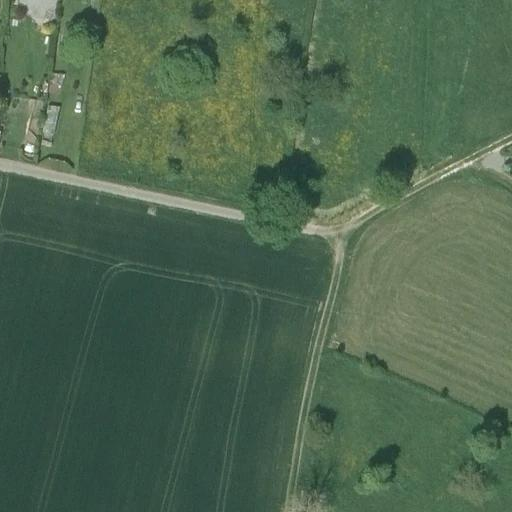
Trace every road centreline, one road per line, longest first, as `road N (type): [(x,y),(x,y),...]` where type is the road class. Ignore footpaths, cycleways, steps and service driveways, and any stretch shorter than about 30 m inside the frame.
road 1 (residential): [(0,165),(252,220),(338,229)]
road 2 (track): [(338,229),(338,265),(310,372),(290,511)]
road 3 (track): [(338,229),(474,156)]
